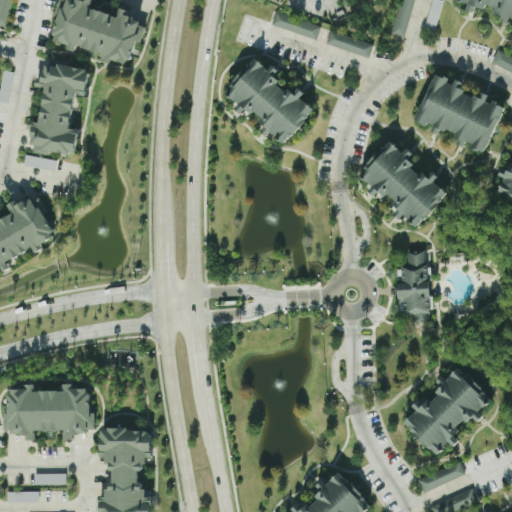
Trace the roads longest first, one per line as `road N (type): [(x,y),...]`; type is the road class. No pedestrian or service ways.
road 1 (secondary): [(197,319),(194,163),(213,0)]
road 2 (secondary): [(179,0),(160,231)]
road 3 (residential): [(194,291),(59,303),(0,322)]
road 4 (secondary): [(164,323),(193,511)]
road 5 (residential): [(0,353),(164,323)]
road 6 (secondary): [(226,511),(205,385)]
